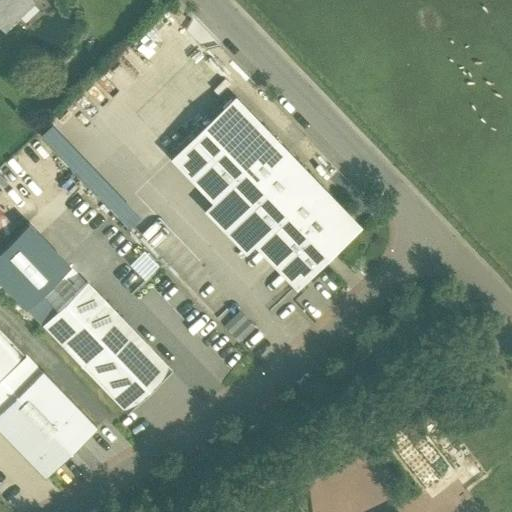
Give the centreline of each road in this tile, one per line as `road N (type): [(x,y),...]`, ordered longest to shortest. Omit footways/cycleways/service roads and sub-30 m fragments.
road 1 (residential): [(51,511),(276,376),(350,315),(433,228)]
road 2 (residential): [(212,0),(433,228)]
